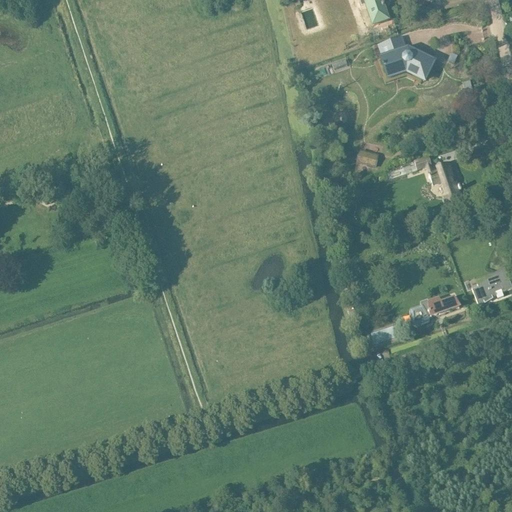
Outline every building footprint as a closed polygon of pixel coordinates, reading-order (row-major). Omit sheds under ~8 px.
[(361,0),(372,29),(390,23),(381,0),(361,0)] [(382,46),(379,47),(382,57),(384,61),(381,61),(386,77),(396,73),(397,77),(406,74),(424,82),(432,65),(407,53),(405,53),(400,40),(382,46)] [(366,149),(363,160),(368,161),(376,163),(379,152),(366,149)] [(463,200),(460,192),(461,191),(460,187),(458,188),(455,179),(454,177),(449,164),(436,168),(438,174),(433,175),(430,167),(431,167),(428,158),(386,172),(390,182),(418,172),(418,171),(426,168),(433,187),(440,185),(444,197),(442,198),(445,207),(463,200)] [(472,290),(471,290),(478,308),(496,297),(497,300),(503,298),(501,294),(511,290),(504,270),(477,287),(478,289),(472,291),(472,290)] [(460,311),(453,300),(441,304),(439,302),(428,305),(427,302),(421,304),(422,308),(410,312),(409,315),(412,327),(415,328),(428,324),(430,320),(460,311)] [(362,368),(373,364),(370,355),(360,359),(362,368)]
